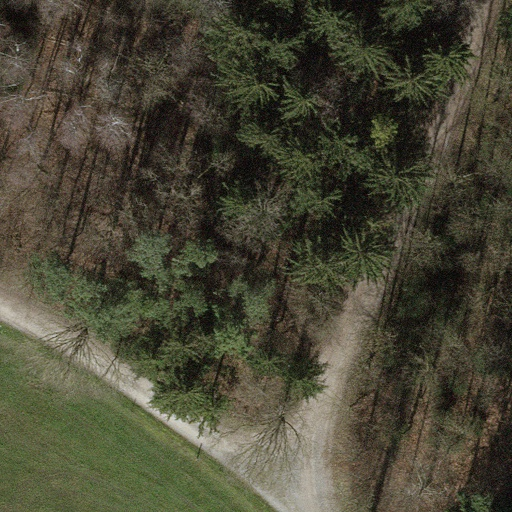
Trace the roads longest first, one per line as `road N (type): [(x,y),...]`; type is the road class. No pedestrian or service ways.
road 1 (track): [(489,0),(439,139),(284,491)]
road 2 (track): [(305,511),(176,407),(0,307)]
